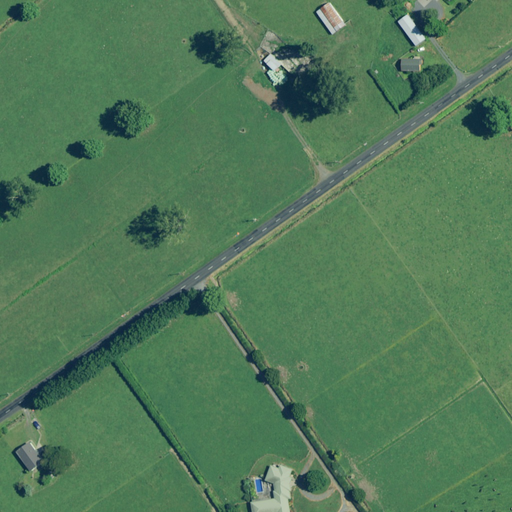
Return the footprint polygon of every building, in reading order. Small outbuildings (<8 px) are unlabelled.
[(347,26),(331,3),(318,12),(334,35),(347,26)] [(427,39),(409,15),(400,22),(417,46),(427,39)] [(283,64),(273,54),(266,61),(276,71),(283,64)] [(422,57),(416,56),(416,60),(403,59),(403,71),(422,72),(422,57)] [(45,462),(31,443),(18,453),(32,472),(45,462)] [(291,511),(289,500),(292,500),(293,476),(291,476),(294,469),(281,465),(279,468),(272,466),(266,481),(275,484),(276,491),(275,491),(276,499),(252,503),(253,511),(291,511)]
